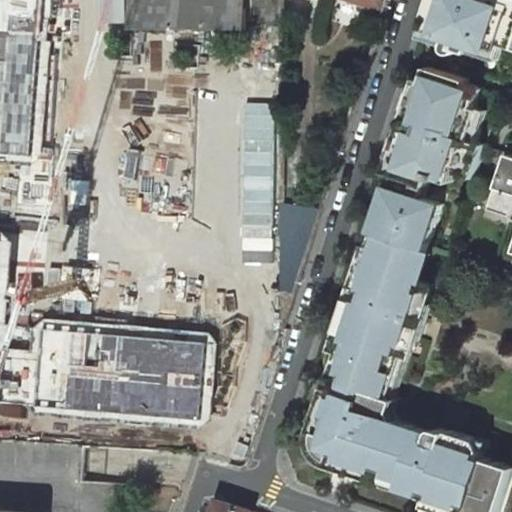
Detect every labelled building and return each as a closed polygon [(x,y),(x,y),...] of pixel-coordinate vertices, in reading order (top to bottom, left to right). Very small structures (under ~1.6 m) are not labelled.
[(49,0),(0,0),(0,156),(32,160),(34,160),(35,156),(49,0)] [(131,0),(132,11),(132,28),(150,28),(247,28),(246,0),(131,0)] [(357,0),(388,10),(391,0),(357,0)] [(511,0),(433,0),(425,26),(447,33),(444,42),(450,44),(449,47),(450,49),(452,51),(454,52),(457,52),(460,52),(462,50),(462,48),(472,51),(473,48),(488,52),(490,45),(502,49),(504,43),(511,45),(511,0)] [(447,33),(425,26),(422,35),(444,42),(447,33)] [(499,60),(502,49),(490,45),(488,52),(473,48),(472,51),(499,60)] [(132,238),(213,238),(214,59),(132,59),(132,238)] [(470,78),(430,65),(425,78),(419,76),(415,88),(421,90),(416,103),(411,101),(408,110),(399,136),(405,138),(398,157),(393,155),(388,170),(400,174),(396,186),(388,183),(381,205),(385,207),(377,229),(430,247),(445,202),(425,196),(429,183),(432,174),(441,177),(443,172),(445,173),(448,166),(456,169),(476,176),(486,146),(487,143),(478,140),(483,126),(477,124),(482,107),(477,106),(483,87),(469,82),(470,78)] [(477,124),(483,126),(488,109),(482,107),(477,124)] [(511,155),(496,208),(511,212),(511,155)] [(453,181),(456,169),(448,166),(445,173),(443,172),(441,177),(453,181)] [(391,394),(404,353),(411,355),(419,330),(415,324),(414,324),(418,311),(419,311),(426,309),(434,283),(420,278),(430,247),(377,229),(372,245),(374,249),(370,262),(363,260),(349,305),(354,307),(322,404),(326,405),(320,425),(337,460),(357,467),(356,471),(401,485),(403,477),(433,486),(430,495),(456,504),(454,511),(457,511),(470,511),(472,508),(483,511),(482,511),(504,511),(511,490),(511,463),(485,454),(488,448),(484,438),(454,428),(453,430),(444,427),(441,427),(438,428),(437,431),(399,418),(393,408),(397,396),(391,394)] [(11,240),(11,236),(7,236),(0,235),(0,378),(5,320),(11,240)] [(214,335),(41,322),(35,410),(207,423),(214,335)] [(253,511),(254,511),(220,499),(215,511),(253,511)]
